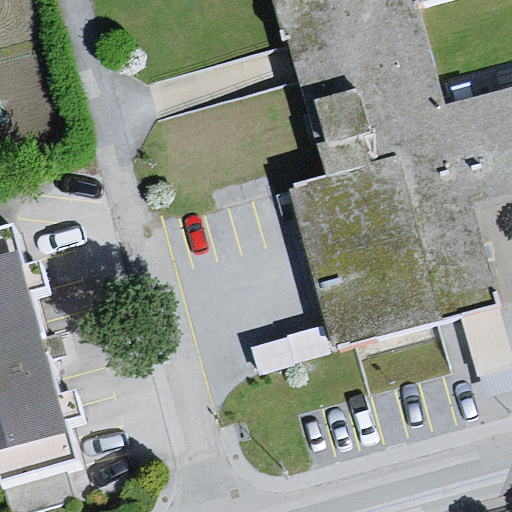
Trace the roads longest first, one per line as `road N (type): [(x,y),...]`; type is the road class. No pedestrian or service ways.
road 1 (residential): [(212,511),(73,0)]
road 2 (residential): [(330,511),(511,464)]
